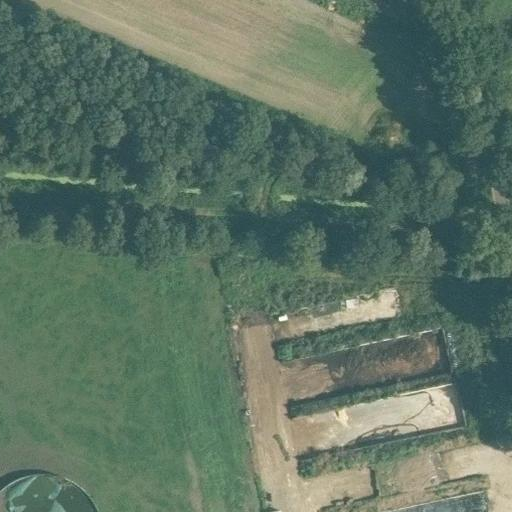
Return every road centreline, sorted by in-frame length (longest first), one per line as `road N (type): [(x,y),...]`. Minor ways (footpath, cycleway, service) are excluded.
road 1 (track): [(0,198),(409,234),(509,235)]
road 2 (unclassified): [(511,248),(461,0)]
